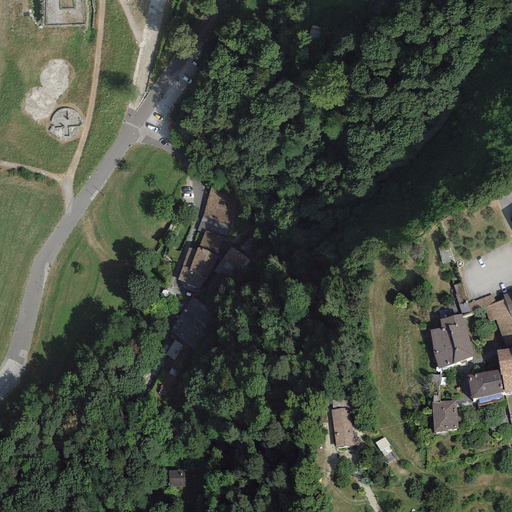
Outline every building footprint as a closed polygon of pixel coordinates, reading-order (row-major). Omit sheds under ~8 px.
[(323,26),(311,23),(307,38),(319,41),(323,26)] [(198,230),(204,232),(226,239),(234,214),(242,216),(245,197),(210,188),(198,230)] [(226,239),(204,232),(197,250),(189,249),(179,282),(202,291),(226,239)] [(442,263),(453,261),(448,243),(438,246),(442,263)] [(472,259),(486,252),(484,247),(470,253),(472,259)] [(231,248),(214,273),(234,287),(251,262),(231,248)] [(470,303),(472,311),(484,308),(489,323),(496,321),(506,352),(511,350),(511,293),(507,295),(503,296),(504,301),(495,303),(493,296),(470,303)] [(213,329),(191,314),(172,341),(194,356),(213,329)] [(461,315),(438,322),(440,330),(429,333),(439,369),(473,359),(461,315)] [(511,350),(506,352),(497,353),(504,394),(511,392),(511,350)] [(498,374),(469,379),(472,400),(502,394),(498,374)] [(456,400),(433,401),(434,434),(457,433),(456,400)] [(342,409),(346,448),(364,447),(360,407),(342,409)] [(383,473),(391,469),(383,455),(375,459),(383,473)] [(184,472),(168,473),(168,489),(184,488),(184,472)]
